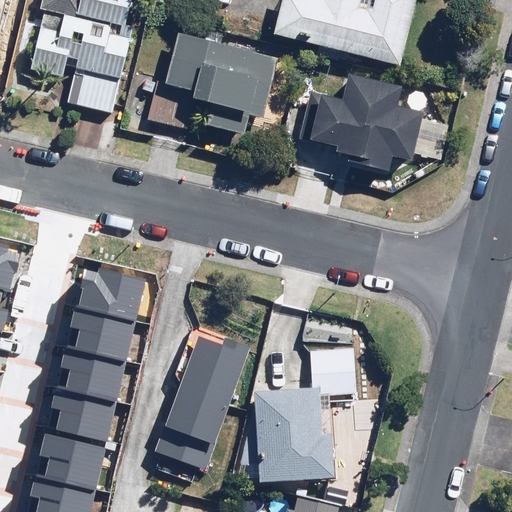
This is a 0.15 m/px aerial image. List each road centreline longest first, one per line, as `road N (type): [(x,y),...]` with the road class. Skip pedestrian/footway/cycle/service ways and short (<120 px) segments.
road 1 (residential): [(0,163),(475,278)]
road 2 (residential): [(475,278),(420,511)]
road 3 (residential): [(511,135),(475,278)]
